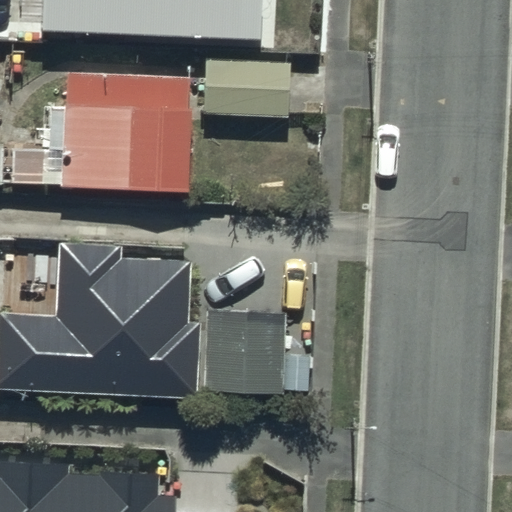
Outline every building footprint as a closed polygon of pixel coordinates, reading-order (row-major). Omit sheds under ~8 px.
[(42,0),(41,29),(260,40),(261,0),(42,0)] [(293,62),(210,55),(205,109),(289,115),(293,62)] [(0,181),(64,183),(191,188),(192,76),(68,72),(65,144),(0,141),(0,181)] [(55,312),(0,311),(0,386),(202,394),(205,319),(188,318),(190,257),(117,254),(118,241),(58,238),(55,312)] [(0,511),(194,511),(195,496),(161,494),(163,470),(101,466),(100,472),(69,470),(70,461),(0,457),(0,511)]
